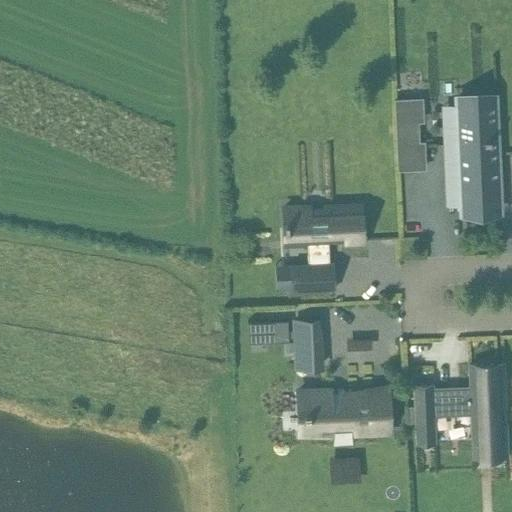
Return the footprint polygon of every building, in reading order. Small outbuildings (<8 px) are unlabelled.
[(466,198),(466,210),(500,208),(495,95),(459,97),(462,140),(446,141),(450,199),(466,198)] [(395,98),(394,98),(397,168),(398,168),(398,167),(423,166),(424,166),(423,142),(417,142),(415,98),(414,98),(395,99),(395,98)] [(310,274),(294,275),(294,290),(336,289),(335,261),(332,261),(331,239),(347,239),(347,241),(364,240),(363,203),(327,205),(327,207),(312,208),(312,205),(286,207),(287,228),(303,227),(304,240),(309,240),(310,274)] [(318,317),(296,318),(297,340),(319,339),(318,317)] [(469,363),(470,388),(438,389),(438,394),(433,394),(433,384),(414,385),(414,404),(406,404),(407,421),(415,420),(416,440),(435,439),(434,410),(478,408),(479,453),(507,452),(506,420),(499,421),(498,406),(497,362),(469,363)] [(333,389),(305,390),(305,392),(306,408),(304,408),(305,414),(307,414),(307,433),(332,431),(332,425),(351,424),(351,430),(368,430),(368,429),(389,428),(389,418),(390,418),(388,386),(369,387),(369,392),(351,393),(351,389),(333,390),(333,389)]
